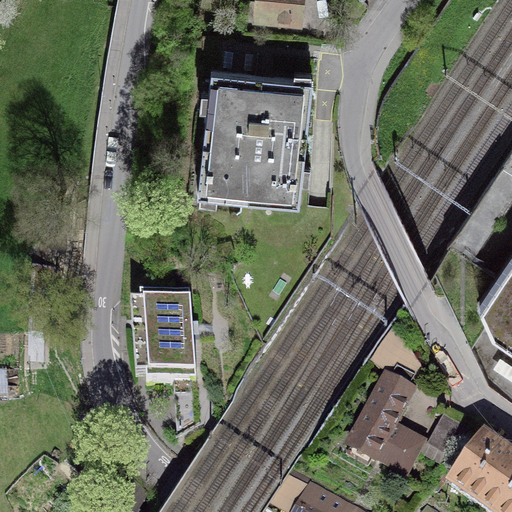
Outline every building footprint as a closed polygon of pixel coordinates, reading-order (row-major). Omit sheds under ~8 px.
[(260,0),(259,16),(297,19),(298,0),(260,0)] [(292,81),(209,72),(206,95),(199,95),(198,112),(204,112),(196,198),(198,198),(197,204),(215,205),(215,199),(299,207),(301,184),(307,184),(309,169),(303,168),(308,123),(312,83),(310,82),(311,77),(293,75),(292,81)] [(511,190),(511,148),(447,245),(450,247),(470,261),(499,217),(495,215),(511,190)] [(511,262),(500,281),(480,309),(492,335),(511,348),(511,262)] [(57,265),(33,264),(30,355),(54,356),(57,265)] [(192,295),(132,299),(133,326),(136,383),(197,379),(192,295)] [(398,378),(380,367),(339,441),(403,476),(426,440),(397,424),(415,388),(398,378)] [(511,511),(511,449),(503,444),(478,426),(437,477),(485,511),(511,511)] [(99,457),(79,476),(113,511),(120,511),(129,504),(144,489),(120,464),(112,471),(99,457)] [(361,511),(309,481),(291,511),(361,511)]
